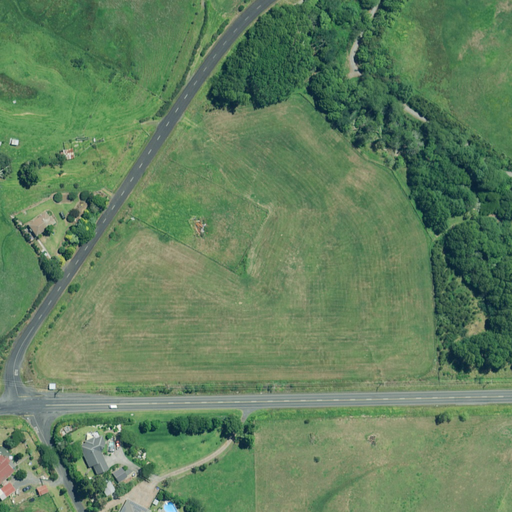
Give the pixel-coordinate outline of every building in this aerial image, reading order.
[(55,223),(46,211),(27,225),(36,236),(55,223)] [(208,227),(203,217),(188,223),(195,237),(206,232),(204,228),(208,227)] [(105,446),(98,430),(92,434),(91,432),(84,435),(87,442),(79,446),(89,467),(92,466),(97,475),(108,469),(99,449),(105,446)] [(4,460),(0,455),(0,483),(14,471),(8,465),(11,462),(6,458),(4,460)] [(116,491),(109,481),(104,484),(102,481),(98,485),(107,497),(116,491)] [(15,491),(9,483),(0,489),(0,498),(1,500),(15,491)] [(48,493),(45,486),(37,489),(39,496),(48,493)] [(117,505),(114,498),(101,505),(104,511),(117,505)] [(160,511),(159,511),(158,511),(149,511),(150,511),(127,500),(120,511),(160,511)]
